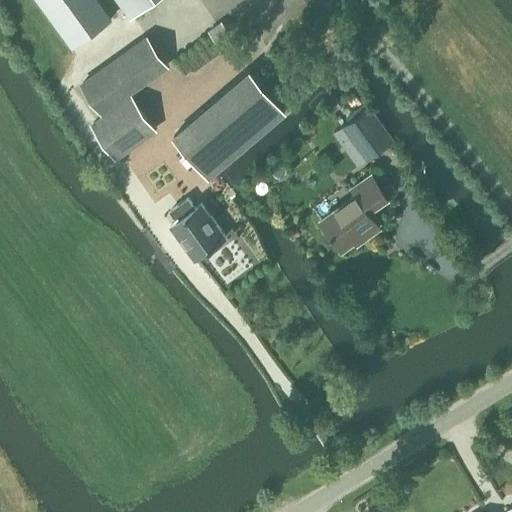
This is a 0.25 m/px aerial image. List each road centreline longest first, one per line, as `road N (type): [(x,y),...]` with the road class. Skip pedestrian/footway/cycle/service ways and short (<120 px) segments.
road 1 (unclassified): [(511,380),(292,511)]
road 2 (track): [(117,169),(74,119),(67,85),(79,66),(178,0)]
